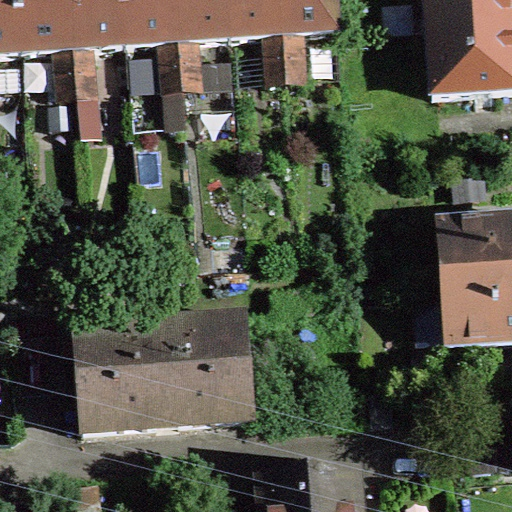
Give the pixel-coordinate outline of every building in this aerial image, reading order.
[(0,0),(0,61),(20,60),(16,0),(0,0)] [(53,57),(72,56),(68,0),(16,0),(20,60),(53,57)] [(91,55),(126,52),(122,0),(68,0),(72,56),(91,55)] [(178,49),(174,0),(122,0),(126,52),(160,50),(178,49)] [(229,45),(226,0),(174,0),(178,49),(196,47),(229,45)] [(283,41),(280,0),(226,0),(229,45),(265,43),(283,41)] [(280,0),(283,41),(301,40),(337,38),(334,0),(280,0)] [(511,0),(422,0),(425,40),(511,35),(511,0)] [(511,35),(425,40),(429,102),(474,99),(511,96),(511,35)] [(301,40),(283,41),(286,90),(304,89),(301,40)] [(283,41),(265,43),(268,92),(286,90),(283,41)] [(196,47),(178,49),(180,98),(199,97),(196,47)] [(178,49),(160,50),(163,99),(180,98),(178,49)] [(91,55),(72,56),(75,105),(94,104),(91,55)] [(72,56),(53,57),(56,106),(75,105),(72,56)] [(443,289),(511,285),(511,224),(484,226),(439,229),(443,289)] [(511,285),(443,289),(446,352),(491,349),(511,348),(511,285)] [(180,432),(253,427),(246,325),(74,337),(81,439),(158,434),(157,424),(179,423),(180,432)] [(362,511),(360,479),(260,486),(261,511),(362,511)] [(52,495),(54,511),(100,511),(98,488),(52,495)]
